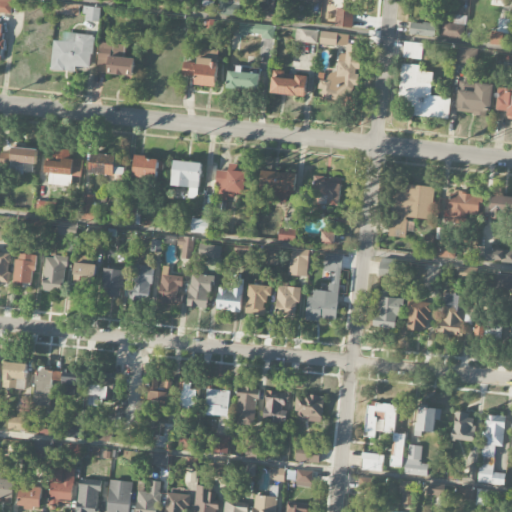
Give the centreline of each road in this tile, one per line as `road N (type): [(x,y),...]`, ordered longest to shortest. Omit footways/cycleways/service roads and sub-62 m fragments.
road 1 (residential): [(337,511),(394,0)]
road 2 (residential): [(511,379),(0,323)]
road 3 (residential): [(511,159),(0,103)]
